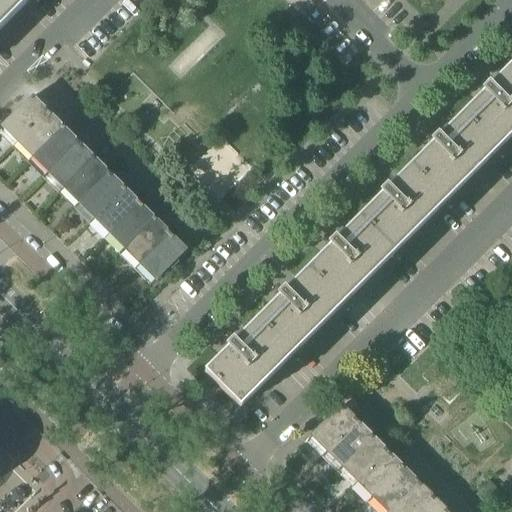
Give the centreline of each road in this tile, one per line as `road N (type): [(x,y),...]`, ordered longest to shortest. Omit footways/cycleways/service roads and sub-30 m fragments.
road 1 (residential): [(139,368),(428,90)]
road 2 (residential): [(238,467),(511,206)]
road 3 (residential): [(139,368),(0,227)]
road 4 (residential): [(238,467),(139,368)]
road 5 (residential): [(0,95),(97,0)]
road 6 (residential): [(335,0),(428,90)]
